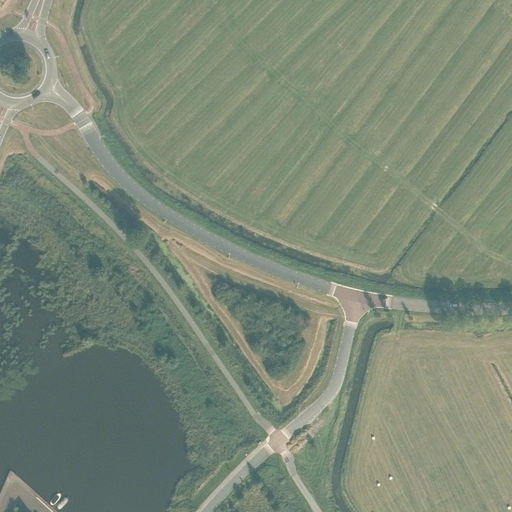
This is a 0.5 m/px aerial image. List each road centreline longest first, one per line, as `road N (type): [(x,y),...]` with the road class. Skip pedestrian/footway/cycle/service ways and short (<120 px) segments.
road 1 (tertiary): [(356,297),(263,265),(155,206),(111,167),(80,118),(47,87)]
road 2 (unclassified): [(206,511),(325,399),(356,297)]
road 3 (tertiary): [(356,297),(440,311),(511,311)]
